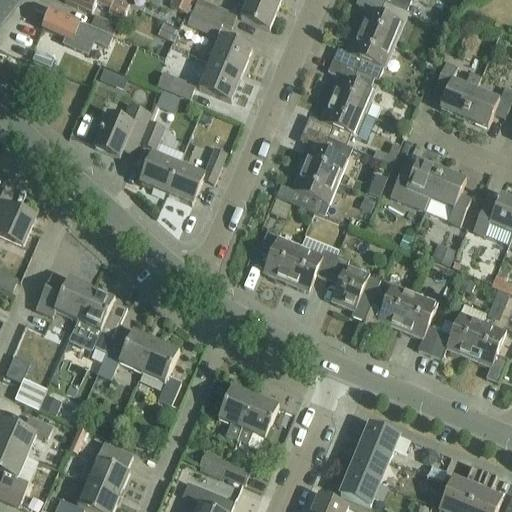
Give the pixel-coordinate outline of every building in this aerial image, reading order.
[(123,22),(129,8),(110,0),(66,0),(64,4),(92,17),(97,6),(111,12),(109,16),(123,22)] [(191,0),(173,0),(170,8),(186,14),(191,0)] [(280,8),(260,0),(249,0),(241,22),(269,34),(280,8)] [(260,0),(280,8),(283,0),(260,0)] [(407,15),(370,0),(360,0),(356,9),(366,13),(357,34),(368,39),(393,49),(407,15)] [(370,0),(407,15),(413,0),(370,0)] [(194,15),(222,28),(233,32),(238,19),(200,2),(194,15)] [(51,13),(43,32),(65,41),(62,47),(88,58),(94,44),(108,50),(113,40),(91,30),(51,13)] [(222,28),(194,15),(188,29),(217,40),(222,28)] [(440,16),(436,26),(451,32),(455,22),(440,16)] [(96,19),(91,30),(113,40),(117,29),(96,19)] [(164,29),(159,39),(173,45),(177,35),(164,29)] [(333,64),(375,82),(379,83),(393,49),(368,39),(357,34),(348,57),(338,53),(333,64)] [(221,42),(211,67),(242,80),(252,55),(221,42)] [(37,55),(33,65),(51,72),(55,63),(37,55)] [(391,72),(407,78),(413,63),(397,57),(391,72)] [(375,82),(333,64),(328,77),(338,81),(329,103),(377,123),(382,110),(370,105),(374,95),(370,93),(375,82)] [(428,66),(425,73),(432,75),(435,68),(428,66)] [(242,80),(211,67),(200,93),(231,106),(242,80)] [(464,123),(476,95),(481,83),(470,78),(465,91),(452,85),(457,73),(446,68),(435,95),(445,100),(440,113),(464,123)] [(104,71),(99,83),(111,88),(116,76),(104,71)] [(196,90),(174,81),(162,76),(157,89),(169,94),(190,103),(196,90)] [(499,104),(476,95),(464,123),(488,133),(493,120),(505,125),(511,107),(511,95),(504,92),(499,104)] [(163,94),(157,109),(174,116),(181,102),(163,94)] [(412,99),(408,108),(417,112),(420,103),(412,99)] [(310,121),(305,133),(346,150),(350,139),(355,141),(365,119),(377,123),(329,103),(320,125),(310,121)] [(108,119),(95,151),(120,162),(122,157),(127,143),(140,148),(149,126),(152,119),(148,118),(129,110),(123,125),(108,119)] [(165,132),(149,126),(140,148),(155,154),(165,132)] [(346,150),(305,133),(300,146),(309,150),(300,171),(337,186),(351,152),(346,150)] [(377,152),(373,161),(392,169),(401,149),(393,146),(388,157),(377,152)] [(179,169),(166,198),(192,209),(203,184),(214,189),(227,158),(215,153),(204,179),(179,169)] [(166,198),(179,169),(153,158),(140,188),(166,198)] [(425,216),(442,174),(419,165),(419,167),(406,161),(401,174),(390,201),(402,207),(425,216)] [(337,186),(300,171),(291,193),(282,190),(277,203),(290,208),(299,212),(319,219),(323,208),(327,209),(337,186)] [(466,185),(442,174),(425,216),(460,231),(472,203),(461,198),(466,185)] [(370,199),(378,202),(383,193),(374,189),(370,199)] [(485,208),(473,236),(484,241),(485,240),(489,228),(511,237),(511,202),(502,198),(496,213),(485,208)] [(277,203),(271,217),(284,223),(290,208),(277,203)] [(375,207),(366,204),(362,214),(370,218),(375,207)] [(0,240),(24,249),(36,220),(8,209),(8,210),(0,206),(0,240)] [(286,288),(300,253),(278,244),(281,237),(269,232),(259,256),(270,261),(263,279),(286,288)] [(406,239),(400,252),(409,255),(414,243),(406,239)] [(449,271),(455,256),(437,249),(431,264),(449,271)] [(300,253),(286,288),(309,298),(316,280),(327,285),(337,261),(324,256),(322,262),(300,253)] [(349,266),(337,261),(327,285),(339,289),(332,307),(354,317),(352,322),(364,327),(372,308),(381,286),(346,272),(349,266)] [(455,266),(453,272),(464,277),(467,271),(455,266)] [(0,272),(0,288),(14,295),(19,282),(0,272)] [(77,325),(92,293),(69,283),(68,285),(51,278),(36,312),(53,320),(55,316),(77,325)] [(464,281),(459,292),(471,297),(476,286),(464,281)] [(511,286),(496,281),(492,291),(511,299),(511,297),(511,286)] [(372,308),(364,327),(362,332),(375,337),(378,328),(400,336),(414,300),(391,290),(382,312),(372,308)] [(77,325),(69,345),(92,355),(94,352),(107,358),(118,334),(128,311),(114,306),(116,303),(92,293),(77,325)] [(498,295),(493,309),(504,313),(509,300),(498,295)] [(414,300),(400,336),(421,345),(417,355),(430,360),(440,335),(429,331),(437,309),(414,300)] [(440,335),(430,360),(442,365),(446,355),(468,364),(482,328),(486,318),(464,309),(460,318),(456,328),(451,340),(440,335)] [(482,328),(468,364),(490,373),(486,383),(498,387),(508,363),(497,359),(506,337),(482,328)] [(118,334),(107,358),(99,377),(112,383),(118,368),(142,378),(157,344),(134,334),(131,340),(118,334)] [(181,355),(157,344),(142,378),(165,389),(159,404),(172,410),(182,387),(169,382),(181,355)] [(25,382),(15,404),(38,414),(48,392),(25,382)] [(237,444),(255,401),(232,392),(218,424),(230,429),(226,439),(237,444)] [(42,414),(57,420),(62,407),(48,401),(42,414)] [(279,412),(255,401),(237,444),(261,454),(279,412)] [(280,420),(276,429),(285,433),(289,423),(280,420)] [(2,424),(0,428),(0,449),(28,461),(37,439),(48,444),(54,431),(29,421),(23,433),(2,424)] [(369,428),(359,452),(390,465),(400,441),(369,428)] [(77,431),(68,453),(77,457),(86,435),(77,431)] [(143,437),(138,450),(153,456),(158,443),(143,437)] [(97,463),(88,487),(121,501),(130,478),(126,476),(132,460),(104,448),(103,451),(97,463)] [(0,449),(0,476),(4,478),(0,486),(0,503),(18,511),(29,487),(38,466),(28,461),(0,449)] [(359,452),(350,476),(380,488),(390,465),(359,452)] [(222,480),(227,467),(205,457),(200,470),(222,480)] [(251,476),(227,467),(222,480),(245,489),(251,476)] [(429,481),(442,486),(446,477),(433,471),(429,481)] [(469,511),(484,476),(472,471),(465,487),(453,482),(440,511),(469,511)] [(370,511),(380,488),(350,476),(340,500),(369,511),(370,511)] [(484,476),(469,511),(498,511),(503,503),(490,498),(497,481),(484,476)] [(442,486),(429,481),(425,491),(438,496),(442,486)] [(115,511),(121,501),(88,487),(78,510),(62,504),(58,511),(115,511)] [(196,511),(231,511),(234,507),(188,488),(183,501),(198,508),(196,511)] [(313,511),(348,511),(319,500),(313,511)]
